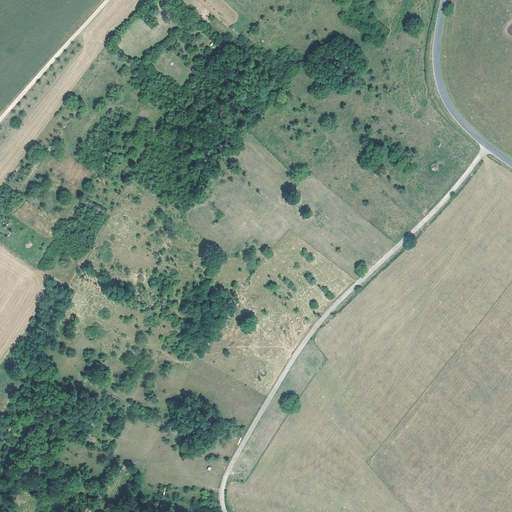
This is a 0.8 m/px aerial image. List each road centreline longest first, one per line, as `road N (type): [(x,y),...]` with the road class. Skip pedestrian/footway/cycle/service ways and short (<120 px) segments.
road 1 (track): [(487,147),(305,341),(227,472),(221,511)]
road 2 (tertiary): [(511,165),(472,134),(442,94),(435,49),(444,0)]
road 3 (track): [(107,0),(0,121)]
